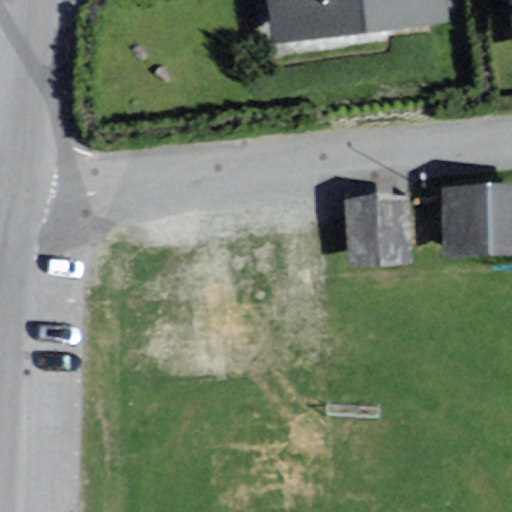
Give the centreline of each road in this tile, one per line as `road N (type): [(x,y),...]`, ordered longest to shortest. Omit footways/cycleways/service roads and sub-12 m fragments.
road 1 (residential): [(8,206),(511,143)]
road 2 (residential): [(8,206),(22,0)]
road 3 (residential): [(0,374),(8,206)]
